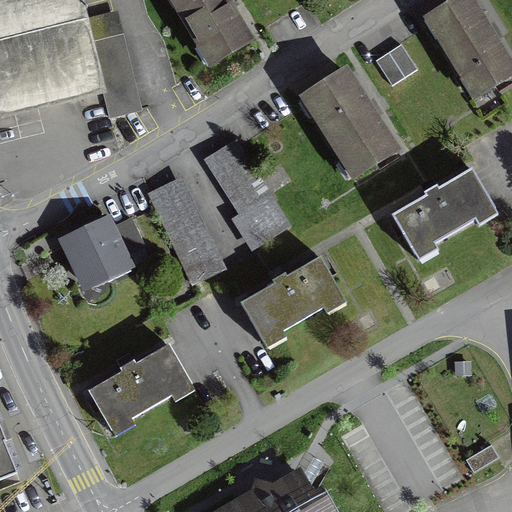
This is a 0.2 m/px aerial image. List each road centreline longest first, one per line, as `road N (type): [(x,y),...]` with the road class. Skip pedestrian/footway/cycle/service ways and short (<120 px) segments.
road 1 (residential): [(0,238),(174,142),(393,0)]
road 2 (residential): [(113,511),(511,291)]
road 3 (tertiary): [(0,297),(101,511)]
